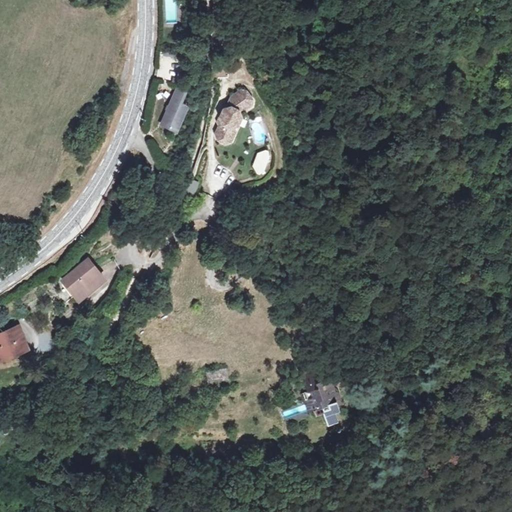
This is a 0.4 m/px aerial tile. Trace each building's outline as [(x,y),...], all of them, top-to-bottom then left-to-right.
[(230,133),(235,123),(233,119),(238,105),(249,100),(250,93),(243,82),(238,81),(229,87),(226,94),(227,96),(227,98),(221,100),(219,107),(221,112),(219,117),(217,118),(214,124),(217,131),(225,135),(230,133)] [(172,96),(155,131),(169,138),(181,114),(173,110),(179,99),(172,96)] [(270,173),(268,151),(253,153),(255,175),(270,173)] [(187,192),(195,194),(199,182),(191,179),(187,192)] [(312,210),(304,200),(295,207),(302,217),(312,210)] [(62,279),(74,294),(91,280),(95,285),(103,277),(87,258),(62,279)] [(91,280),(74,294),(79,299),(95,285),(91,280)] [(20,328),(0,336),(0,360),(28,349),(20,328)] [(301,378),(301,379),(305,391),(299,393),(305,410),(318,405),(325,422),(335,419),(330,405),(339,402),(329,377),(314,382),(310,374),(301,378)]
